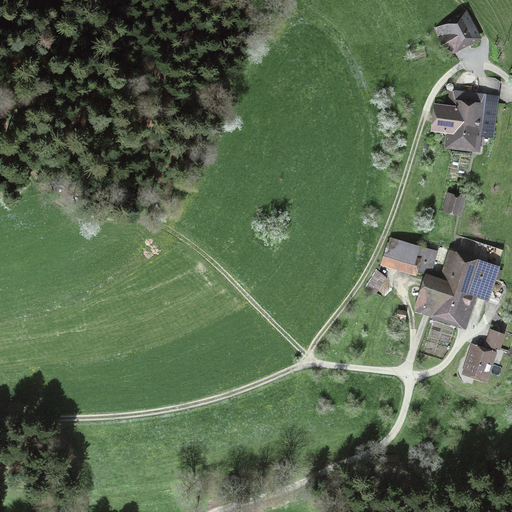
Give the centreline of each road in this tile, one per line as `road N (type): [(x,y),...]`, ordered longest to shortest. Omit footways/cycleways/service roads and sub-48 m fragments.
road 1 (track): [(458,66),(427,101),(373,258),(304,360),(407,375)]
road 2 (track): [(304,360),(212,400),(0,428)]
